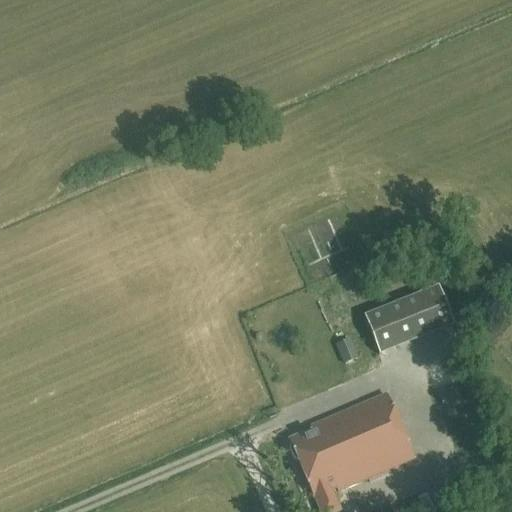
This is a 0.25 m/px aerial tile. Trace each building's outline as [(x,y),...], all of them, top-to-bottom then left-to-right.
[(452,328),(436,289),(363,319),(379,358),(452,328)] [(348,341),(333,348),(341,367),(356,360),(348,341)] [(458,389),(439,395),(444,414),(464,407),(458,389)] [(338,511),(332,495),(344,490),(413,460),(385,395),(310,428),(312,434),(290,444),(290,445),(288,449),(292,460),(298,462),(319,511),(338,511)] [(437,511),(430,489),(364,511),(437,511)]
